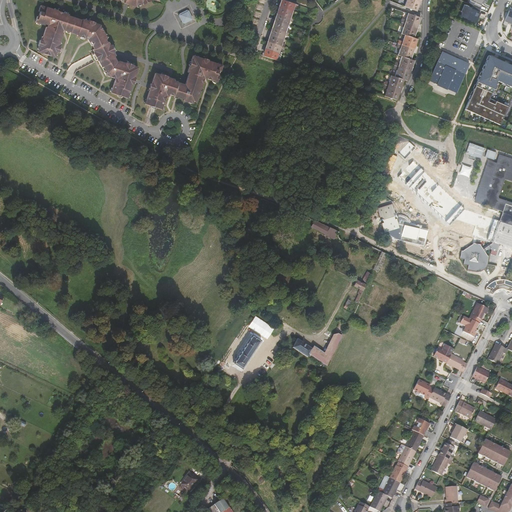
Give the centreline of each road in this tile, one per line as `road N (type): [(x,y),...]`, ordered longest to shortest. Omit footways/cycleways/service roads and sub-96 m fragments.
road 1 (residential): [(223,466),(0,278)]
road 2 (residential): [(511,309),(501,304),(399,508)]
road 3 (track): [(0,62),(183,167)]
road 4 (track): [(184,167),(346,230)]
road 5 (residential): [(158,131),(144,130),(11,46)]
road 6 (residential): [(428,0),(420,66),(391,129)]
road 7 (track): [(185,168),(236,55)]
